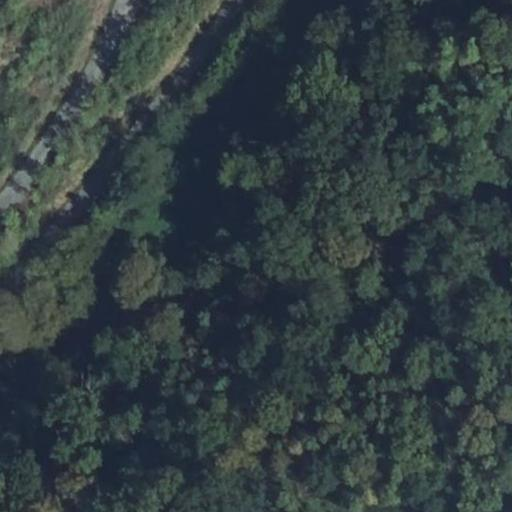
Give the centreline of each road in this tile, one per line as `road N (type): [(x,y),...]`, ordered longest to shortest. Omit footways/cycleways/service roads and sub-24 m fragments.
road 1 (unclassified): [(241,0),(0,307)]
road 2 (unclassified): [(0,203),(46,143),(123,0)]
